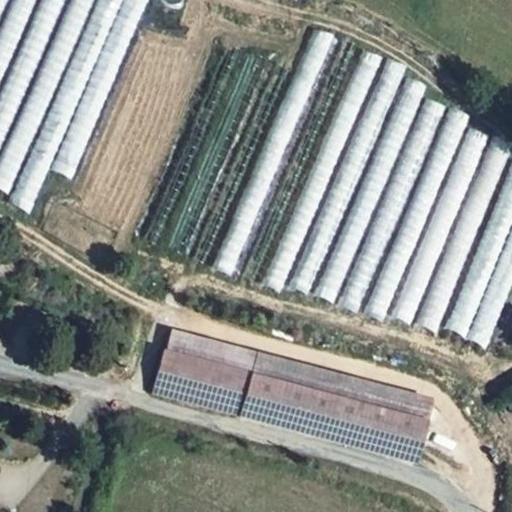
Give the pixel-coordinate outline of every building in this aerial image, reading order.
[(95,185),(149,0),(0,0),(0,192),(34,202),(43,170),(95,185)] [(218,43),(146,240),(162,246),(235,49),(218,43)] [(445,331),(487,347),(511,281),(511,160),(445,331)] [(165,357),(155,399),(208,413),(218,373),(187,365),(191,347),(175,343),(170,357),(165,357)] [(187,365),(218,373),(222,356),(191,347),(187,365)] [(399,421),(427,429),(431,412),(222,356),(218,373),(252,382),(342,406),(399,421)] [(218,373),(208,413),(241,422),(252,382),(218,373)] [(342,406),(252,382),(241,422),(329,445),(342,406)] [(342,406),(329,445),(388,461),(399,421),(342,406)] [(388,461),(416,469),(427,429),(399,421),(388,461)]
